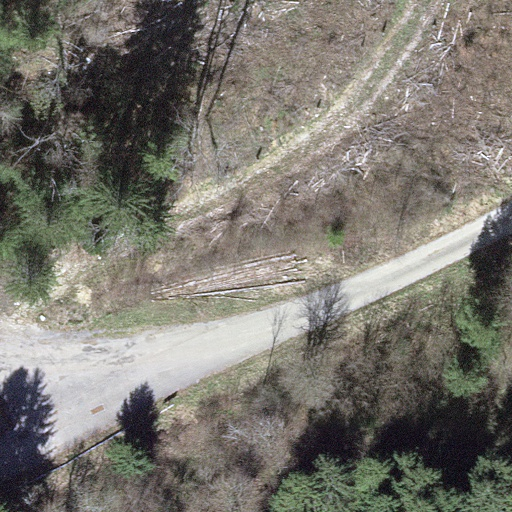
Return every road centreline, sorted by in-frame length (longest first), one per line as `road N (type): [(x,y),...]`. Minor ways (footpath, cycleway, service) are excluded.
road 1 (unclassified): [(86,365),(247,335),(511,214)]
road 2 (unclassified): [(0,463),(28,452),(69,416),(86,365)]
